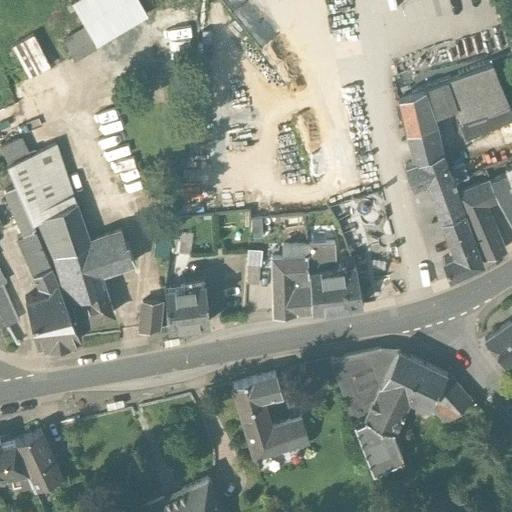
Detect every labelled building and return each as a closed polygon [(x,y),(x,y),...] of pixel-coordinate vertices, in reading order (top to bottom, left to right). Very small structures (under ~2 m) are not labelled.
[(145,15),(136,0),(76,0),(74,1),(87,24),(96,42),(145,15)] [(96,42),(87,24),(63,37),(73,55),(96,42)] [(48,64),(31,33),(13,43),(30,74),(48,64)] [(507,101),(493,64),(447,81),(458,109),(462,119),(507,101)] [(447,81),(425,90),(433,117),(458,109),(447,81)] [(433,117),(425,90),(400,99),(407,131),(436,124),(433,117)] [(436,124),(407,131),(414,162),(442,152),(436,124)] [(1,144),(8,162),(30,153),(23,136),(1,144)] [(39,219),(76,202),(55,142),(30,153),(8,162),(17,185),(31,218),(32,221),(39,219)] [(427,180),(441,219),(464,211),(442,152),(414,162),(405,166),(412,186),(427,180)] [(511,213),(511,182),(511,183),(507,171),(491,177),(501,196),(511,213)] [(457,190),(485,256),(506,247),(487,201),(501,196),(491,177),(457,190)] [(31,218),(17,185),(4,190),(18,224),(31,218)] [(76,202),(39,219),(52,253),(91,239),(76,202)] [(455,255),(443,260),(450,278),(482,263),(464,211),(441,219),(455,255)] [(32,273),(51,265),(32,221),(31,218),(18,224),(12,226),(32,273)] [(70,304),(109,290),(103,274),(135,262),(128,242),(125,243),(120,229),(91,239),(52,253),(70,304)] [(181,236),(172,235),(169,251),(189,254),(192,233),(181,231),(181,236)] [(169,251),(172,235),(158,233),(154,254),(168,257),(169,251)] [(309,273),(311,274),(337,270),(335,243),(307,245),(307,255),(309,273)] [(283,246),(283,256),(307,255),(307,245),(283,246)] [(274,313),(316,309),(311,274),(309,273),(307,255),(283,256),(272,257),(274,313)] [(35,343),(81,339),(80,337),(73,319),(51,265),(32,273),(37,283),(49,287),(48,293),(26,298),(35,343)] [(337,270),(311,274),(316,309),(358,303),(354,268),(337,270)] [(183,279),(184,286),(203,284),(202,277),(183,279)] [(2,284),(0,285),(0,315),(6,327),(18,320),(2,284)] [(184,286),(166,288),(170,326),(170,328),(209,323),(204,284),(203,284),(184,286)] [(109,290),(70,304),(80,327),(116,316),(109,290)] [(160,327),(162,303),(142,303),(140,330),(140,332),(160,330),(160,327)] [(511,319),(485,339),(508,370),(511,367),(511,319)] [(380,348),(331,360),(345,389),(377,376),(385,377),(397,349),(380,348)] [(385,377),(367,412),(396,426),(409,399),(430,409),(447,372),(397,349),(385,377)] [(447,372),(430,409),(450,420),(473,400),(447,372)] [(278,376),(235,387),(247,431),(272,424),(265,400),(283,395),(278,376)] [(394,430),(396,426),(367,412),(365,417),(354,421),(372,468),(404,457),(394,430)] [(300,416),(272,424),(247,431),(255,459),(308,443),(300,416)] [(43,432),(15,444),(28,473),(33,484),(34,488),(52,481),(62,476),(43,432)] [(0,480),(28,473),(15,444),(0,447),(0,445),(0,480)] [(28,473),(0,480),(0,486),(9,485),(10,487),(33,484),(28,473)] [(224,511),(208,475),(175,490),(184,511),(224,511)] [(67,486),(62,476),(52,481),(56,491),(67,486)] [(184,511),(175,490),(138,507),(140,511),(184,511)]
